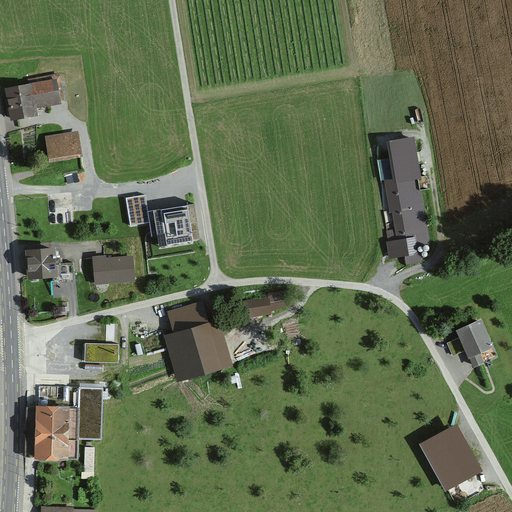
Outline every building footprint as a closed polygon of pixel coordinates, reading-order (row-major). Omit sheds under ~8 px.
[(60,76),(6,85),(12,120),(38,116),(37,108),(65,103),(60,76)] [(158,123),(84,134),(92,185),(165,174),(158,123)] [(77,132),(43,137),(47,165),(81,160),(77,132)] [(431,242),(416,152),(386,157),(399,236),(383,239),(387,260),(417,255),(415,245),(431,242)] [(200,238),(195,199),(153,206),(159,245),(200,238)] [(72,203),(45,207),(48,226),(75,222),(72,203)] [(52,244),(23,246),(25,277),(53,275),(52,244)] [(133,250),(91,254),(94,283),(136,279),(133,250)] [(76,275),(53,275),(53,288),(76,288),(76,275)] [(269,297),(247,300),(249,318),(272,315),(269,297)] [(199,304),(168,313),(174,335),(164,338),(176,383),(233,368),(220,320),(205,324),(199,304)] [(481,317),(452,329),(470,371),(482,366),(477,353),(493,347),(481,317)] [(107,324),(108,336),(116,336),(116,323),(107,324)] [(117,341),(83,341),(83,360),(117,361),(117,341)] [(101,439),(101,387),(46,386),(46,404),(32,404),(32,455),(76,455),(77,439),(101,439)] [(426,438),(449,482),(480,465),(457,422),(426,438)] [(85,446),(84,477),(95,477),(96,446),(85,446)]
